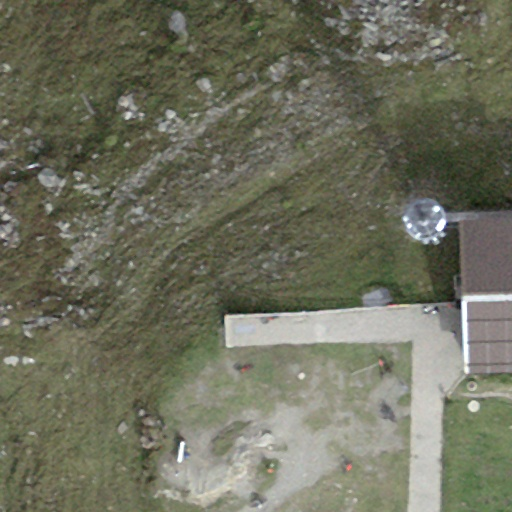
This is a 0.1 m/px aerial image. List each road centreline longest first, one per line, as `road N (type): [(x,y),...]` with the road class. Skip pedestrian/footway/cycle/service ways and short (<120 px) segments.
road 1 (track): [(257,511),(323,438),(424,398)]
road 2 (track): [(422,360),(323,438)]
